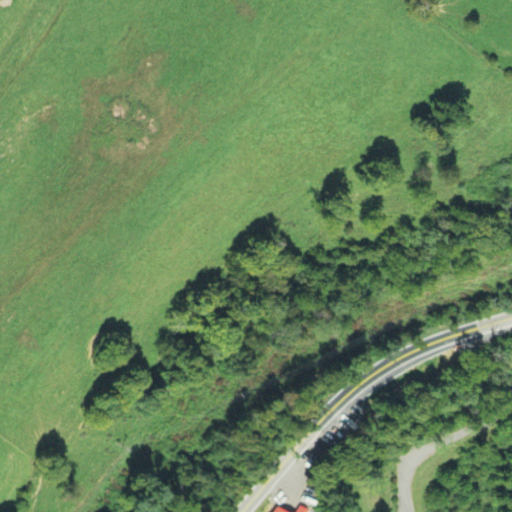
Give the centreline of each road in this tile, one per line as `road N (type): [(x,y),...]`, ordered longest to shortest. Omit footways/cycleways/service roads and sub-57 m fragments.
road 1 (primary): [(511,327),(413,361),(319,432),(238,511)]
road 2 (residential): [(511,409),(406,461),(403,511)]
